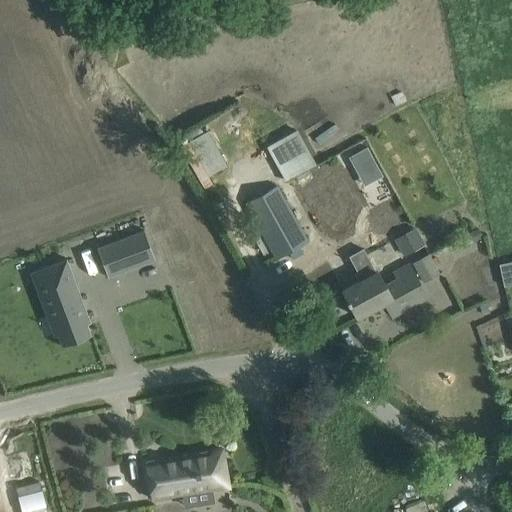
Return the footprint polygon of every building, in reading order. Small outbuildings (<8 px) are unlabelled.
[(284,180),(313,165),(293,128),(265,143),(284,180)] [(210,129),(191,139),(210,174),(229,164),(210,129)] [(381,176),(366,147),(349,156),(364,185),(381,176)] [(246,202),(277,258),(307,241),(276,186),(246,202)] [(416,227),(394,239),(403,255),(425,243),(416,227)] [(479,227),(469,232),(474,242),(484,236),(479,227)] [(143,231),(98,248),(108,276),(153,259),(143,231)] [(392,298),(385,286),(378,271),(376,272),(363,248),(349,256),(357,272),(360,270),(365,278),(342,290),(347,299),(345,300),(347,304),(349,303),(356,317),(377,306),(392,298)] [(412,262),(421,281),(439,273),(429,253),(412,262)] [(67,258),(29,272),(30,275),(34,273),(50,315),(57,312),(66,338),(67,338),(67,337),(88,330),(90,335),(91,335),(87,324),(91,322),(90,320),(88,321),(78,294),(74,296),(66,276),(71,274),(66,261),(67,260),(67,258)] [(511,260),(497,263),(501,285),(511,282),(511,260)] [(398,279),(385,286),(392,298),(377,306),(381,313),(388,309),(391,316),(427,297),(409,264),(394,272),(398,279)] [(159,321),(162,332),(186,326),(183,315),(159,321)] [(145,461),(152,499),(228,486),(221,449),(145,461)]
